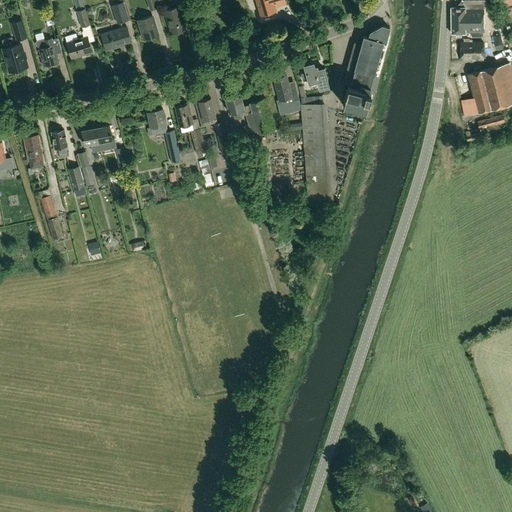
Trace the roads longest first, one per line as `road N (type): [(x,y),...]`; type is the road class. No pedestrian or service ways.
road 1 (tertiary): [(309,511),(419,173),(447,0)]
road 2 (unclassified): [(282,324),(212,70)]
road 3 (unclassified): [(0,117),(212,70)]
road 4 (unclassified): [(212,70),(350,26),(380,0)]
